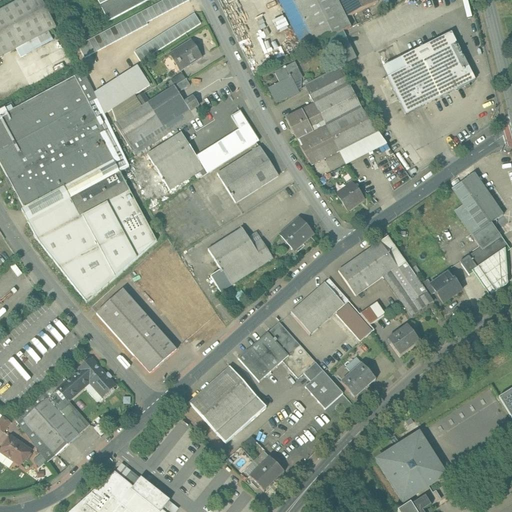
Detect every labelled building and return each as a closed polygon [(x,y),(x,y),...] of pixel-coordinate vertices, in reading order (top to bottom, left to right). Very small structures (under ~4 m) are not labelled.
[(41,0),(21,0),(0,11),(0,58),(17,49),(49,32),(56,28),(41,0)] [(187,0),(164,0),(79,47),(85,59),(147,25),(147,24),(188,1),(187,0)] [(97,0),(109,22),(149,0),(97,0)] [(315,46),(292,0),(278,0),(304,51),(315,46)] [(346,18),(337,0),(292,0),(315,46),(343,32),(351,28),(346,18)] [(377,0),(337,0),(346,18),(378,1),(377,0)] [(194,14),(134,52),(141,63),(201,24),(194,14)] [(17,49),(21,58),(53,40),(49,32),(17,49)] [(343,32),(327,40),(330,45),(346,37),(343,32)] [(452,34),(383,69),(406,115),(465,86),(466,89),(470,86),(469,84),(475,81),(452,34)] [(346,37),(330,45),(340,66),(357,58),(346,37)] [(191,43),(170,55),(180,71),(201,58),(191,43)] [(61,47),(55,50),(64,67),(70,65),(61,47)] [(298,91),(301,90),(301,80),(302,79),(295,63),(284,68),(289,78),(291,77),(298,91)] [(137,67),(94,94),(104,115),(150,86),(137,67)] [(284,68),(275,73),(280,83),(268,89),(276,104),(288,98),(288,99),(299,94),(298,91),(291,77),(289,78),(284,68)] [(341,68),(304,86),(309,95),(346,78),(341,68)] [(129,167),(84,73),(71,79),(0,117),(0,164),(24,209),(21,211),(38,241),(87,304),(157,242),(130,191),(120,172),(129,167)] [(182,73),(171,80),(175,86),(176,87),(187,80),(182,73)] [(346,78),(309,95),(314,104),(314,105),(350,87),(346,78)] [(187,80),(176,87),(175,86),(175,87),(179,93),(190,86),(187,80)] [(143,107),(115,125),(130,149),(163,128),(159,122),(186,104),(185,103),(179,93),(175,87),(148,104),(143,107)] [(350,87),(314,105),(325,127),(361,109),(350,87)] [(144,97),(139,100),(143,107),(148,104),(144,97)] [(186,104),(159,122),(163,128),(130,149),(135,156),(199,115),(195,108),(198,106),(193,98),(185,103),(186,104)] [(314,104),(285,119),(297,141),(325,127),(314,105),(314,104)] [(11,106),(0,111),(0,117),(13,110),(11,106)] [(361,109),(325,127),(338,153),(378,133),(361,109)] [(181,134),(148,156),(163,180),(162,181),(163,183),(164,182),(170,191),(203,170),(206,175),(258,142),(240,113),(232,118),(240,131),(209,151),(211,154),(199,162),(181,134)] [(325,127),(297,141),(302,152),(311,167),(338,153),(325,127)] [(260,148),(217,175),(236,204),(279,176),(260,148)] [(511,226),(475,174),(461,183),(453,189),(464,205),(481,231),(491,223),(492,224),(499,234),(511,226)] [(352,184),(335,195),(347,212),(364,201),(352,184)] [(481,231),(464,205),(455,212),(472,237),(481,231)] [(298,219),(280,235),(288,244),(290,242),(297,250),(313,236),(298,219)] [(480,248),(460,263),(469,276),(472,274),(505,254),(510,250),(499,234),(492,224),(491,223),(481,231),(472,237),(480,248)] [(261,241),(253,246),(243,230),(209,251),(221,272),(211,278),(221,294),(273,260),(261,241)] [(388,237),(338,272),(355,297),(382,278),(405,262),(388,237)] [(505,254),(472,274),(489,298),(507,285),(505,254)] [(411,270),(405,262),(382,278),(410,318),(433,302),(429,296),(421,284),(415,276),(411,270)] [(419,273),(415,267),(411,270),(415,276),(419,273)] [(450,281),(446,275),(431,285),(430,286),(435,292),(437,295),(437,296),(442,304),(461,291),(453,279),(450,281)] [(329,280),(291,313),(310,335),(344,306),(348,301),(329,280)] [(431,285),(427,280),(421,284),(429,296),(435,292),(430,286),(431,285)] [(177,352),(124,291),(97,314),(150,375),(177,352)] [(355,309),(348,301),(344,306),(351,313),(355,309)] [(376,303),(360,315),(370,326),(385,315),(376,303)] [(279,323),(238,360),(259,383),(282,362),(298,380),(304,375),(316,364),(279,323)] [(414,335),(407,326),(388,340),(400,356),(416,344),(411,337),(414,335)] [(92,359),(81,369),(85,373),(96,364),(92,359)] [(116,387),(96,364),(85,373),(90,379),(87,381),(88,382),(102,399),(116,387)] [(316,364),(304,375),(311,383),(323,372),(316,364)] [(362,364),(351,373),(364,387),(374,378),(362,364)] [(229,368),(189,404),(216,434),(256,398),(229,368)] [(81,369),(78,371),(79,371),(67,381),(57,390),(68,402),(86,387),(84,385),(88,382),(87,381),(90,379),(85,373),(81,369)] [(311,383),(305,388),(325,410),(343,394),(323,372),(311,383)] [(364,387),(351,373),(341,383),(353,397),(364,387)] [(63,377),(53,385),(57,390),(67,381),(63,377)] [(53,385),(19,415),(23,420),(56,457),(79,436),(89,426),(68,402),(57,390),(53,385)] [(511,390),(499,398),(511,420),(511,390)] [(256,398),(216,434),(226,445),(266,409),(256,398)] [(56,457),(23,420),(19,415),(15,420),(47,463),(56,457)] [(11,423),(2,417),(0,419),(0,431),(3,434),(11,423)] [(422,511),(431,507),(430,506),(436,502),(427,487),(444,476),(419,436),(378,461),(404,502),(407,500),(410,504),(397,511),(422,511)] [(245,443),(250,449),(254,446),(260,454),(264,451),(253,437),(245,443)] [(30,451),(11,438),(0,453),(20,466),(25,459),(28,460),(31,455),(29,453),(30,451)] [(284,473),(269,458),(249,478),(264,492),(284,473)] [(133,487),(114,472),(70,511),(164,511),(162,510),(169,502),(140,478),(133,487)]
